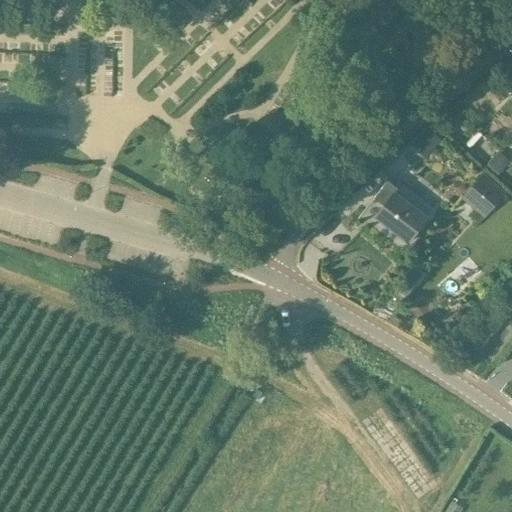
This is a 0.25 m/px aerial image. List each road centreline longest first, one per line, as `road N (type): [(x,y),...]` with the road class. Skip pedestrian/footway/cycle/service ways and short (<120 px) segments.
road 1 (unclassified): [(271,275),(298,231),(511,41)]
road 2 (tertiary): [(271,275),(0,195)]
road 3 (tertiary): [(511,421),(271,275)]
